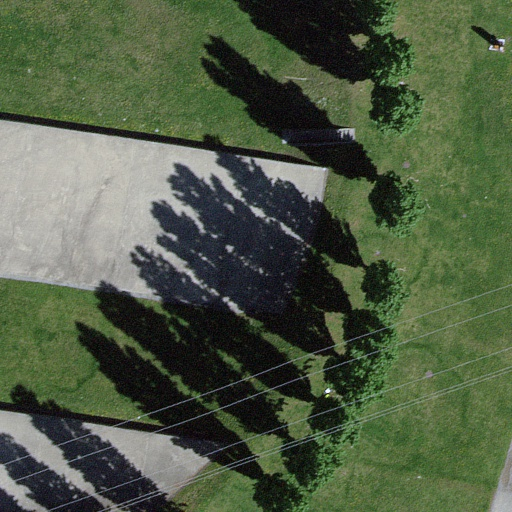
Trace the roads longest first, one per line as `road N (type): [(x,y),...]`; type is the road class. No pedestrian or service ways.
road 1 (motorway): [(511,289),(301,238),(0,196)]
road 2 (motorway): [(0,489),(158,511)]
